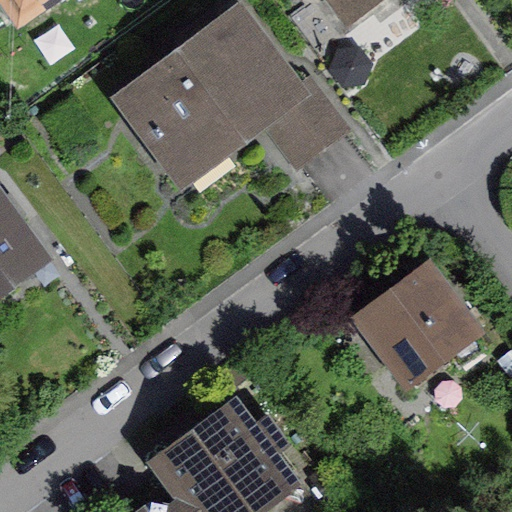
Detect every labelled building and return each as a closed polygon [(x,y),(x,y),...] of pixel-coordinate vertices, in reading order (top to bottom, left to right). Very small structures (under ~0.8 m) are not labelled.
[(0,0),(0,7),(15,32),(66,0),(0,0)] [(368,0),(339,0),(350,14),(368,0)] [(174,69),(132,101),(180,166),(214,139),(224,141),(261,114),(296,161),(341,127),(305,80),(291,90),(240,22),(213,42),(206,32),(167,61),(174,69)] [(0,203),(0,276),(35,250),(0,203)] [(432,268),(352,326),(408,402),(487,344),(432,268)] [(278,511),(302,495),(239,407),(149,471),(171,502),(156,511),(278,511)]
